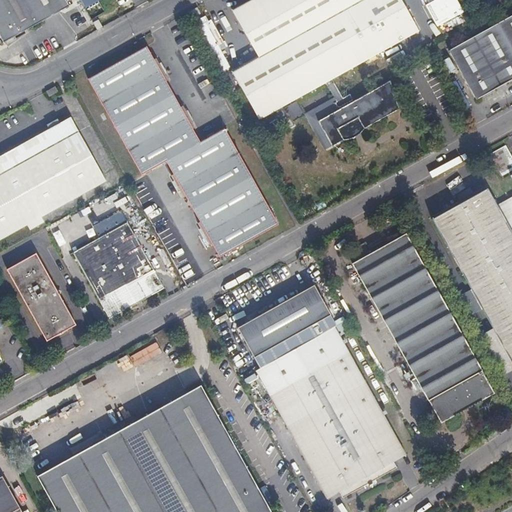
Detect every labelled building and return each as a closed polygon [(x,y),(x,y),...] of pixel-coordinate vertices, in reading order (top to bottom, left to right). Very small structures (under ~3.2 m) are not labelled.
[(66,0),(0,0),(0,36),(4,43),(70,6),(66,0)] [(100,0),(79,0),(84,9),(100,0)] [(248,0),(233,8),(259,56),(233,70),(260,120),(326,82),(337,101),(335,103),(338,110),(319,120),(333,145),(399,109),(396,98),(393,93),(394,92),(391,80),(355,101),(351,94),(344,98),(333,79),(419,30),(402,0),(248,0)] [(456,0),(432,0),(424,5),(435,27),(463,13),(456,0)] [(203,11),(200,6),(188,13),(191,18),(203,11)] [(511,15),(451,51),(478,100),(499,88),(497,85),(500,82),(506,80),(508,84),(511,81),(511,15)] [(147,45),(89,78),(142,175),(167,161),(174,174),(172,176),(184,197),(186,196),(201,222),(199,223),(211,245),(213,244),(221,257),(278,225),(224,128),(201,141),(194,128),(196,127),(184,105),(182,106),(167,80),(169,79),(158,58),(155,59),(147,45)] [(450,72),(454,70),(447,57),(443,60),(450,72)] [(54,85),(46,90),(49,96),(57,91),(54,85)] [(289,121),(302,111),(294,101),(281,110),(289,121)] [(68,115),(0,152),(0,235),(26,221),(29,226),(41,220),(38,214),(103,178),(102,176),(68,115)] [(495,162),(510,156),(506,146),(491,153),(495,162)] [(511,173),(509,175),(511,179),(511,196),(497,205),(511,232),(511,173)] [(488,189),(433,219),(511,362),(511,232),(497,205),(488,189)] [(128,222),(74,252),(91,285),(103,307),(110,318),(165,289),(128,222)] [(353,263),(428,399),(429,398),(441,420),(492,391),(406,235),(353,263)] [(35,253),(6,269),(47,341),(75,324),(35,253)] [(313,286),(237,327),(260,368),(256,370),(327,498),(342,490),(345,495),(396,467),(393,461),(406,454),(313,286)] [(270,511),(201,385),(38,476),(57,511),(270,511)] [(0,511),(21,511),(0,473),(0,511)]
